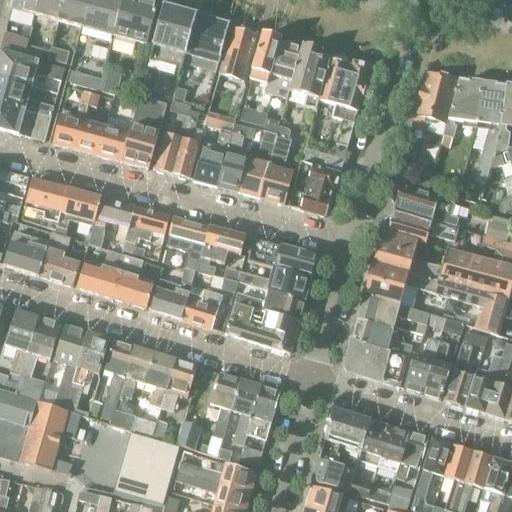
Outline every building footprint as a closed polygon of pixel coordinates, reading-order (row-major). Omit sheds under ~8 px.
[(13,0),(11,10),(35,16),(39,0),(13,0)] [(64,0),(39,0),(35,16),(58,22),(64,0)] [(88,0),(64,0),(58,22),(81,28),(88,0)] [(123,0),(88,0),(81,28),(114,37),(123,0)] [(157,8),(128,0),(123,0),(114,37),(113,40),(133,46),(134,42),(146,45),(157,8)] [(183,64),(196,18),(162,9),(148,61),(180,70),(182,64),(183,64)] [(196,18),(183,64),(215,72),(228,27),(196,18)] [(218,75),(244,83),(257,35),(241,30),(231,28),(218,75)] [(3,36),(0,49),(0,53),(23,59),(26,47),(28,43),(3,36)] [(276,98),(281,81),(270,78),(279,45),(280,41),(261,36),(249,81),(267,86),(264,95),(276,98)] [(300,51),(279,45),(270,78),(281,81),(276,98),(286,101),(288,92),(290,83),(291,84),(300,51)] [(26,47),(23,59),(37,63),(41,51),(26,47)] [(302,47),(300,51),(291,84),(290,83),(288,92),(305,97),(303,105),(316,109),(318,102),(329,63),(320,61),(322,52),(302,47)] [(51,50),(48,61),(65,66),(68,54),(51,50)] [(0,79),(31,88),(34,76),(60,83),(63,70),(37,63),(23,59),(0,53),(0,79)] [(330,59),(329,63),(318,102),(335,107),(332,118),(341,120),(334,142),(347,146),(369,69),(353,64),(351,70),(347,68),(348,64),(345,59),(335,56),(330,59)] [(102,82),(100,91),(110,94),(111,90),(115,91),(119,76),(105,72),(102,82)] [(148,72),(143,90),(153,93),(157,75),(148,72)] [(428,120),(447,125),(458,83),(442,78),(439,79),(425,75),(411,128),(425,132),(428,120)] [(88,78),(85,88),(100,91),(102,82),(88,78)] [(0,79),(0,105),(24,112),(37,115),(50,119),(53,109),(27,102),(31,88),(0,79)] [(458,83),(447,125),(441,146),(449,148),(455,126),(453,126),(454,121),(463,122),(462,129),(476,130),(482,83),(469,82),(468,84),(458,82),(458,83)] [(487,131),(479,162),(490,166),(492,156),(499,127),(501,127),(506,86),(505,86),(505,89),(495,87),(495,85),(482,83),(476,130),(487,131)] [(511,134),(511,87),(506,86),(501,127),(499,127),(492,156),(500,154),(506,152),(507,152),(509,136),(508,136),(505,133),(506,130),(510,130),(510,134),(511,134)] [(61,115),(53,146),(76,152),(84,121),(88,106),(91,94),(69,88),(67,96),(79,100),(74,119),(61,115)] [(171,103),(182,105),(186,90),(175,88),(171,103)] [(91,94),(88,106),(96,108),(99,96),(91,94)] [(166,106),(138,99),(120,164),(148,172),(150,164),(166,106)] [(122,107),(134,110),(137,102),(125,99),(122,107)] [(0,131),(18,137),(24,112),(0,105),(0,131)] [(163,135),(153,171),(156,172),(157,174),(163,175),(165,174),(172,176),(189,112),(178,109),(170,137),(163,135)] [(189,112),(172,176),(177,177),(179,180),(184,181),(187,180),(189,181),(198,145),(190,143),(196,121),(198,115),(189,112)] [(207,114),(204,126),(219,130),(231,133),(233,126),(234,122),(207,114)] [(37,115),(30,140),(44,143),(50,119),(37,115)] [(275,137),(278,128),(279,122),(268,119),(264,134),(275,137)] [(84,121),(76,152),(98,158),(106,127),(84,121)] [(233,126),(231,133),(215,190),(235,195),(245,159),(238,157),(244,136),(240,135),(242,128),(233,126)] [(120,164),(125,142),(128,133),(106,127),(98,158),(120,164)] [(275,137),(275,139),(291,143),(287,142),(289,134),(288,131),(278,128),(275,137)] [(219,149),(214,147),(203,144),(192,183),(215,190),(231,133),(219,130),(216,143),(220,145),(219,149)] [(255,160),(249,159),(239,196),(259,201),(275,139),(275,137),(264,134),(262,134),(255,160)] [(283,172),(291,143),(275,139),(259,201),(284,208),(293,174),(283,172)] [(305,147),(300,164),(339,175),(344,158),(305,147)] [(490,166),(488,171),(504,166),(503,164),(500,154),(492,156),(490,166)] [(485,185),(488,171),(490,166),(479,162),(474,182),(485,185)] [(300,164),(288,209),(324,219),(324,217),(328,215),(331,206),(329,202),(331,193),(334,194),(339,175),(300,164)] [(0,182),(26,189),(28,181),(0,172),(0,182)] [(430,184),(408,178),(398,175),(394,187),(398,188),(427,196),(430,184)] [(50,233),(51,234),(54,235),(66,191),(32,182),(28,199),(24,210),(45,215),(44,221),(48,223),(46,227),(54,230),(53,233),(50,232),(50,233)] [(437,198),(427,196),(398,188),(393,191),(391,200),(394,205),(396,205),(394,212),(431,223),(432,221),(458,228),(460,217),(434,208),(437,198)] [(54,235),(69,239),(71,231),(66,230),(68,220),(93,227),(100,200),(66,191),(54,235)] [(505,214),(511,211),(511,196),(510,198),(511,200),(500,205),(505,214)] [(133,209),(100,200),(93,227),(88,245),(99,248),(104,230),(116,234),(114,239),(125,242),(133,209)] [(0,213),(16,218),(19,207),(0,202),(0,213)] [(133,209),(125,242),(122,251),(131,254),(136,239),(148,242),(151,232),(165,236),(169,218),(133,209)] [(427,236),(453,244),(457,232),(431,224),(431,223),(394,212),(392,219),(389,218),(385,221),(382,230),(385,235),(388,235),(414,243),(425,246),(427,236)] [(0,222),(14,226),(16,218),(0,213),(0,222)] [(488,223),(485,237),(491,239),(506,243),(510,229),(509,222),(493,218),(491,224),(488,223)] [(209,229),(173,219),(166,247),(196,255),(195,260),(200,262),(209,229)] [(209,266),(211,261),(223,265),(227,252),(240,256),(245,239),(209,229),(200,262),(197,273),(213,277),(215,267),(209,266)] [(0,266),(37,278),(51,234),(50,233),(47,242),(13,232),(9,242),(5,255),(2,254),(0,262),(0,266)] [(69,239),(54,235),(51,234),(37,278),(72,289),(80,263),(63,257),(64,255),(69,239)] [(378,246),(372,265),(435,282),(439,268),(409,259),(414,243),(388,235),(384,247),(378,246)] [(511,246),(485,238),(482,248),(497,252),(494,265),(511,269),(511,246)] [(273,269),(310,279),(316,258),(249,240),(246,254),(249,254),(247,263),(273,269)] [(439,268),(435,282),(507,302),(511,289),(511,285),(511,269),(494,265),(444,251),(439,268)] [(120,269),(124,257),(108,252),(104,264),(120,269)] [(142,263),(124,257),(120,269),(139,274),(142,263)] [(198,264),(185,261),(182,271),(196,274),(198,264)] [(372,265),(364,296),(399,307),(405,285),(435,294),(434,295),(478,308),(474,330),(497,338),(507,302),(435,282),(372,265)] [(76,290),(111,301),(119,273),(102,268),(100,272),(83,267),(76,290)] [(269,281),(241,273),(238,283),(237,283),(234,294),(235,294),(236,291),(251,296),(254,287),(267,290),(304,301),(310,279),(273,269),(269,281)] [(185,272),(182,283),(190,286),(194,274),(185,272)] [(138,279),(119,273),(111,301),(145,311),(153,288),(137,283),(138,279)] [(234,294),(237,283),(222,279),(219,290),(234,294)] [(149,313),(180,322),(191,287),(181,284),(178,293),(175,292),(176,287),(158,281),(149,313)] [(203,290),(191,287),(180,322),(211,332),(221,296),(203,290)] [(304,301),(267,290),(260,312),(263,313),(298,323),(304,301)] [(418,324),(416,330),(424,332),(426,326),(429,316),(399,307),(364,296),(357,322),(392,332),(397,318),(418,324)] [(298,324),(298,323),(263,313),(260,325),(248,322),(252,310),(235,306),(225,336),(270,350),(270,351),(285,355),(290,352),(291,352),(298,324)] [(0,392),(15,397),(38,320),(15,313),(4,347),(16,350),(7,377),(0,374),(0,392)] [(426,326),(443,331),(446,322),(429,316),(426,326)] [(44,383),(43,382),(30,378),(37,356),(50,360),(60,327),(38,320),(15,397),(38,404),(44,383)] [(357,322),(351,343),(408,359),(411,348),(390,341),(392,332),(357,322)] [(463,327),(446,322),(443,331),(460,336),(463,327)] [(52,408),(62,412),(86,335),(64,328),(54,362),(65,366),(52,408)] [(420,345),(424,332),(416,330),(415,334),(410,333),(407,341),(420,345)] [(483,348),(486,339),(465,332),(462,341),(483,348)] [(86,335),(62,412),(74,415),(74,414),(87,372),(99,375),(109,342),(86,335)] [(403,391),(421,397),(438,343),(427,339),(420,359),(413,357),(403,391)] [(476,370),(474,380),(464,410),(484,416),(506,345),(497,342),(487,373),(476,370)] [(114,411),(119,395),(133,349),(113,343),(104,373),(111,375),(98,419),(110,422),(114,411)] [(408,359),(351,343),(344,368),(347,374),(398,390),(408,359)] [(448,346),(438,343),(421,397),(440,403),(450,368),(442,366),(448,346)] [(444,404),(464,410),(474,380),(462,376),(471,348),(462,345),(444,404)] [(484,416),(504,422),(511,395),(511,391),(501,388),(511,351),(511,346),(506,345),(484,416)] [(135,383),(145,386),(154,356),(133,349),(119,395),(130,399),(135,383)] [(161,409),(175,362),(154,356),(145,386),(153,388),(148,405),(161,409)] [(175,362),(161,409),(171,412),(176,396),(187,399),(196,369),(175,362)] [(231,413),(240,383),(219,376),(210,406),(220,409),(211,438),(222,442),(231,413)] [(232,443),(243,447),(260,389),(240,383),(231,413),(240,416),(232,443)] [(258,468),(262,455),(246,449),(249,438),(265,443),(277,398),(275,393),(260,389),(243,447),(239,462),(258,468)] [(15,397),(0,392),(0,458),(17,463),(69,477),(72,465),(54,460),(61,438),(74,441),(81,417),(74,414),(74,415),(62,412),(52,408),(38,404),(15,397)] [(95,418),(99,406),(92,405),(88,416),(95,418)] [(110,422),(109,425),(109,426),(130,432),(135,417),(114,411),(110,422)] [(349,483),(355,463),(368,422),(350,417),(332,411),(312,484),(328,489),(346,494),(349,483)] [(135,417),(130,432),(151,439),(156,424),(135,417)] [(156,424),(151,439),(162,442),(167,424),(157,422),(156,424)] [(379,458),(388,428),(370,423),(368,422),(355,463),(375,469),(379,458)] [(201,429),(191,426),(183,424),(175,447),(194,452),(201,429)] [(385,476),(393,478),(407,434),(388,428),(379,458),(389,461),(385,476)] [(407,468),(418,471),(428,441),(407,434),(393,478),(403,481),(407,468)] [(130,435),(124,455),(173,469),(178,449),(130,435)] [(443,478),(452,448),(432,442),(414,500),(410,511),(432,511),(434,507),(426,504),(424,500),(432,474),(443,478)] [(436,511),(454,511),(472,454),(452,448),(443,478),(452,481),(443,509),(438,508),(436,511)] [(232,453),(219,450),(217,459),(229,463),(232,453)] [(492,460),(472,454),(454,511),(463,511),(471,487),(482,490),(492,460)] [(124,455),(119,473),(167,487),(173,469),(124,455)] [(486,511),(496,511),(511,466),(492,460),(482,490),(493,494),(486,511)] [(212,472),(180,463),(177,474),(250,496),(256,476),(215,463),(212,472)] [(511,499),(511,466),(496,511),(506,511),(510,499),(511,499)] [(119,473),(113,493),(162,507),(167,487),(119,473)] [(229,511),(245,511),(250,496),(177,474),(175,482),(216,495),(212,507),(229,511)] [(9,482),(3,480),(0,490),(0,511),(4,511),(8,501),(4,500),(9,482)] [(346,494),(367,501),(370,489),(349,483),(346,494)] [(37,511),(44,491),(35,489),(28,511),(37,511)] [(347,500),(310,489),(304,511),(308,511),(345,511),(344,511),(347,500)] [(367,501),(385,506),(388,495),(370,489),(367,501)] [(52,493),(44,491),(37,511),(51,511),(52,509),(48,508),(52,493)] [(97,511),(102,499),(82,493),(78,495),(77,502),(97,507),(96,511),(97,511)] [(388,507),(386,511),(405,511),(408,501),(388,495),(385,506),(388,507)] [(163,508),(162,511),(175,511),(178,502),(166,498),(163,508)] [(97,511),(107,511),(110,501),(102,499),(97,511)]
